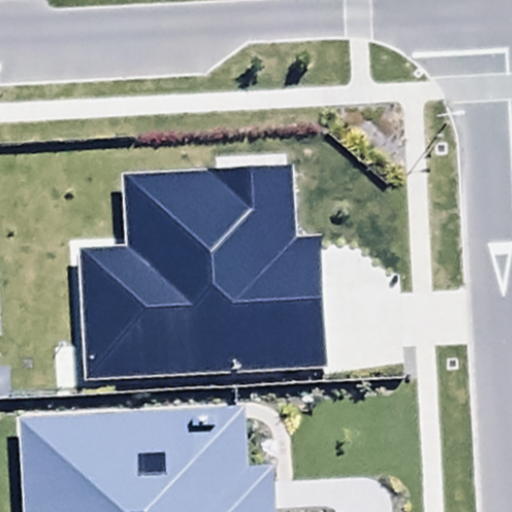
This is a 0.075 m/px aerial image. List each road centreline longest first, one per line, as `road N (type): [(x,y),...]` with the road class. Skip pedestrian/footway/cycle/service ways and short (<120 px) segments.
road 1 (residential): [(501,18),(0,40)]
road 2 (residential): [(511,202),(501,18)]
